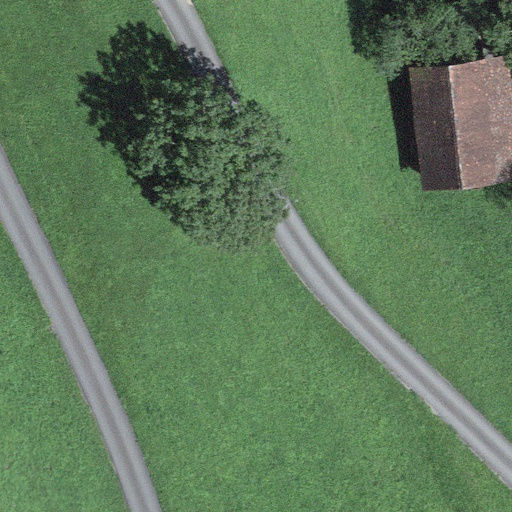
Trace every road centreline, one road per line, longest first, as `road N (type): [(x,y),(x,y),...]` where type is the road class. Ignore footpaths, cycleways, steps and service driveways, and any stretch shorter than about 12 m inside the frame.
road 1 (unclassified): [(177,0),(305,255),(511,466)]
road 2 (unclassified): [(143,511),(104,400),(0,179)]
